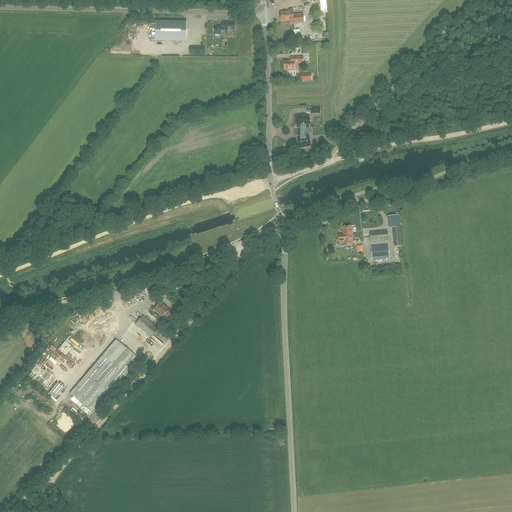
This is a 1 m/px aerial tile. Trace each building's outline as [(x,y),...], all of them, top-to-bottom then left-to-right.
[(293,24),(303,23),(303,15),(293,15),(293,12),(280,13),(281,21),(293,21),(293,24)] [(187,22),(156,21),(156,42),(186,42),(187,22)] [(235,30),(235,23),(227,23),(228,22),(222,22),(222,27),(215,27),(215,34),(227,34),(227,30),(235,30)] [(295,69),(294,63),(303,63),(303,58),(291,58),(292,62),(284,62),(285,70),(295,69)] [(309,127),(309,117),(309,116),(305,116),(305,115),(301,115),(301,116),(297,116),(297,127),(300,127),(300,129),(299,130),(299,131),(300,132),(300,138),(298,139),(299,148),(311,146),(309,137),(308,137),(308,127),(309,127)] [(343,227),(344,233),(344,235),(338,235),(339,242),(342,242),(342,243),(340,243),(340,245),(341,247),(343,247),(344,245),(345,245),(345,246),(353,245),(351,226),(343,227)] [(402,228),(393,228),(395,247),(404,246),(402,228)] [(387,230),(370,232),(371,242),(388,240),(387,230)] [(372,259),(389,258),(388,245),(371,246),(372,259)] [(169,316),(173,312),(161,303),(155,310),(163,317),(165,313),(169,316)] [(136,325),(151,338),(158,329),(143,316),(136,325)] [(94,414),(139,360),(116,340),(70,394),(94,414)] [(53,396),(57,399),(61,393),(56,390),(53,396)]
